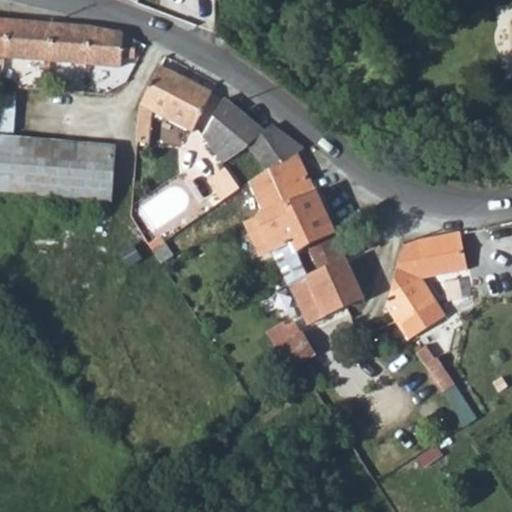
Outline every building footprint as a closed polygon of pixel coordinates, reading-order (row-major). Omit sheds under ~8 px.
[(0,56),(5,57),(8,22),(0,20),(0,56)] [(5,57),(48,61),(51,26),(8,22),(5,57)] [(48,61),(87,65),(90,30),(51,26),(48,61)] [(90,30),(87,65),(120,68),(121,58),(132,58),(134,41),(127,38),(90,30)] [(138,138),(151,139),(151,113),(191,132),(211,93),(160,65),(142,100),(140,106),(138,138)] [(18,97),(4,96),(1,131),(15,133),(18,97)] [(201,136),(224,165),(246,147),(249,145),(267,131),(222,103),(201,136)] [(249,145),(268,169),(297,152),(304,148),(274,125),(267,131),(249,145)] [(0,190),(108,200),(113,147),(0,137),(0,190)] [(248,181),(263,213),(285,204),(286,207),(317,193),(297,152),(268,169),(248,181)] [(226,167),(210,180),(225,199),(241,187),(226,167)] [(274,252),(294,243),(299,253),(334,232),(317,193),(286,207),(270,214),(272,221),(262,226),(274,252)] [(274,252),(289,286),(347,259),(334,232),(299,253),(294,243),(274,252)] [(388,305),(409,338),(449,312),(422,271),(464,262),(461,243),(466,242),(465,234),(407,245),(388,305)] [(289,286),(307,325),(361,301),(364,299),(347,259),(289,286)] [(303,331),(277,350),(291,371),(317,353),(303,331)] [(419,353),(444,390),(457,381),(441,357),(438,359),(429,346),(419,353)]
